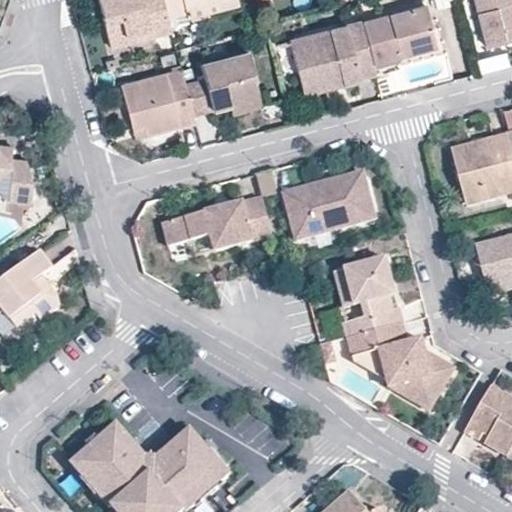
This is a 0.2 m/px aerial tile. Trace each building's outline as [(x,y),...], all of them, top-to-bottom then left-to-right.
[(167,20),(161,0),(92,0),(104,43),(147,32),(150,39),(170,34),(167,20)] [(161,0),(167,20),(185,16),(184,10),(217,1),(217,3),(232,0),(161,0)] [(238,6),(236,0),(232,0),(217,3),(217,1),(184,10),(185,16),(186,20),(238,6)] [(511,0),(473,0),(483,37),(511,28),(511,0)] [(426,5),(361,22),(372,60),(399,53),(400,59),(438,49),(426,5)] [(372,60),(361,22),(288,42),(302,94),(338,85),(335,73),(339,72),(343,84),(375,76),(373,66),(372,60)] [(106,50),(150,39),(147,32),(104,43),(106,50)] [(203,80),(184,85),(192,117),(231,107),(229,101),(257,94),(247,53),(199,65),(203,80)] [(399,53),(372,60),(373,66),(400,59),(399,53)] [(184,85),(180,70),(120,86),(131,130),(144,127),(147,136),(194,124),(192,117),(184,85)] [(335,73),(338,85),(343,84),(339,72),(335,73)] [(229,101),(231,107),(232,114),(261,106),(257,94),(229,101)] [(144,127),(131,130),(134,139),(147,136),(144,127)] [(511,156),(506,136),(491,141),(492,146),(474,150),(473,145),(449,152),(463,209),(502,199),(500,192),(511,189),(511,156)] [(492,146),(491,141),(473,145),(474,150),(492,146)] [(0,198),(3,202),(7,204),(11,204),(32,207),(35,189),(27,163),(12,168),(8,155),(0,150),(0,198)] [(322,193),(316,186),(282,195),(294,243),(374,222),(363,181),(353,176),(332,182),(330,191),(322,193)] [(332,182),(316,186),(322,193),(330,191),(332,182)] [(502,199),(511,196),(511,189),(500,192),(502,199)] [(272,238),(262,200),(228,209),(230,215),(221,216),(220,211),(163,227),(169,248),(211,236),(216,253),(272,238)] [(511,237),(475,246),(487,291),(511,284),(511,237)] [(42,252),(0,283),(0,315),(3,313),(16,330),(35,317),(41,324),(58,311),(59,294),(47,279),(56,271),(42,252)] [(398,326),(400,325),(396,312),(391,313),(387,299),(393,299),(383,262),(344,272),(355,309),(361,307),(364,321),(342,326),(346,340),(398,326)] [(355,309),(344,272),(334,274),(344,311),(355,309)] [(511,284),(487,291),(488,297),(511,290),(511,284)] [(398,326),(346,340),(352,362),(369,357),(373,361),(378,382),(382,394),(387,393),(401,388),(433,407),(453,373),(425,357),(414,359),(410,345),(404,347),(398,326)] [(420,342),(410,345),(414,359),(425,357),(424,356),(420,342)] [(335,363),(330,344),(321,347),(326,365),(335,363)] [(369,357),(352,362),(353,367),(378,382),(373,361),(369,357)] [(506,458),(511,448),(511,399),(490,387),(464,432),(478,440),(481,436),(484,430),(492,435),(489,440),(485,446),(506,458)] [(401,388),(387,393),(427,416),(433,407),(401,388)] [(74,468),(78,474),(84,470),(96,483),(107,497),(102,500),(110,510),(113,509),(115,511),(191,511),(196,508),(192,503),(205,491),(217,481),(221,485),(229,478),(228,472),(193,433),(187,432),(157,457),(146,456),(120,428),(113,427),(74,459),(74,468)] [(481,436),(489,440),(492,435),(484,430),(481,436)] [(84,470),(78,474),(76,476),(88,489),(96,483),(84,470)] [(224,487),(221,485),(217,481),(205,491),(212,498),(224,487)] [(96,483),(88,489),(100,503),(102,500),(107,497),(96,483)] [(198,510),(212,498),(205,491),(192,503),(196,508),(198,510)] [(367,511),(352,495),(331,511),(367,511)]
